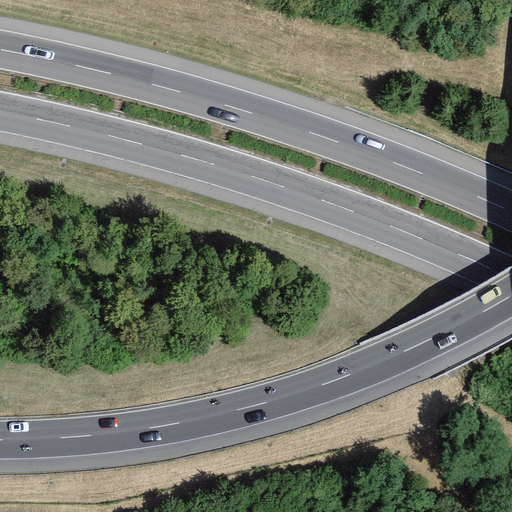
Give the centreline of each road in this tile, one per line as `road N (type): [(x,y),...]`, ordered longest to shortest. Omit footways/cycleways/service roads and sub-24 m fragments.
road 1 (motorway): [(0,111),(290,189),(511,279)]
road 2 (motorway): [(0,439),(77,437),(252,406),(401,353),(511,295)]
road 3 (motorway): [(511,212),(225,105),(0,49)]
